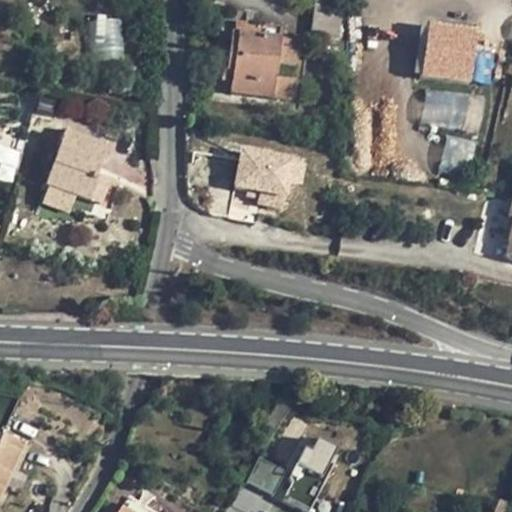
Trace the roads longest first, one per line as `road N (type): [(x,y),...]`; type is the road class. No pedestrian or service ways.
road 1 (secondary): [(0,341),(417,371),(511,388)]
road 2 (secondary): [(511,361),(391,311),(163,247)]
road 3 (residential): [(88,511),(141,391),(163,247)]
road 4 (residential): [(163,247),(175,0)]
